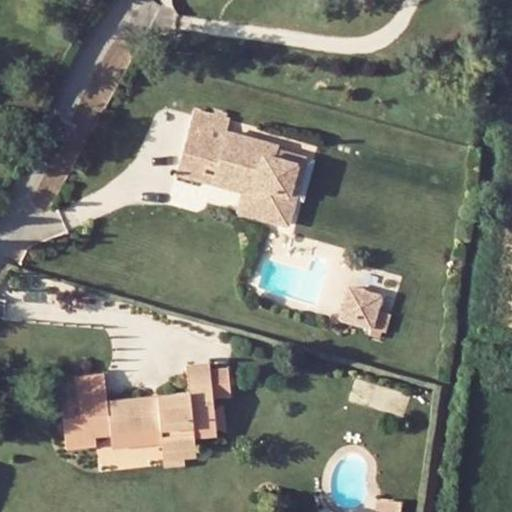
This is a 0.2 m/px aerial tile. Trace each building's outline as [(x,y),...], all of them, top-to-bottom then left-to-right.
[(198,133),(182,129),(172,171),(241,189),(235,208),(282,220),(301,150),(271,142),(273,133),(222,120),(220,128),(200,123),(198,133)] [(345,288),(337,320),(352,325),(360,292),(345,288)] [(360,292),(352,325),(365,328),(370,311),(374,296),(360,292)] [(388,315),(370,311),(365,328),(368,329),(366,336),(377,340),(379,333),(383,334),(388,315)] [(60,383),(66,448),(97,444),(96,434),(117,432),(145,429),(158,427),(160,445),(195,441),(195,439),(194,436),(218,434),(214,394),(233,392),(230,366),(211,368),(210,361),(186,364),(189,390),(108,399),(105,371),(74,374),(75,382),(60,383)] [(145,429),(117,432),(118,451),(147,448),(145,429)] [(181,453),(196,452),(195,441),(160,445),(162,463),(182,460),(181,453)] [(402,511),(403,498),(378,497),(377,511),(402,511)]
